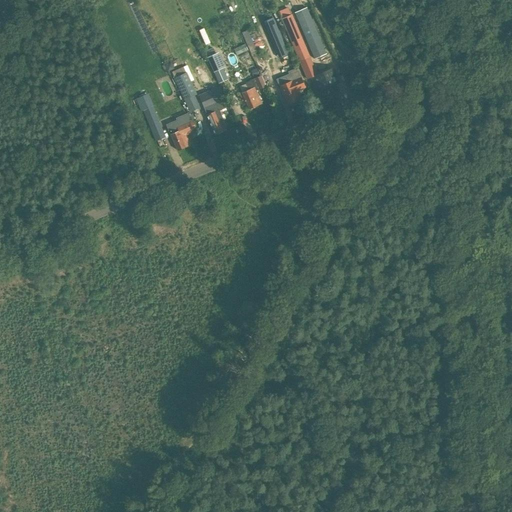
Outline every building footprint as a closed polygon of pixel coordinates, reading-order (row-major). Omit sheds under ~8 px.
[(306,8),(295,13),(314,59),(325,54),(306,8)] [(318,91),(338,83),(332,68),(317,75),(291,15),(281,19),(307,79),(312,77),(318,91)] [(285,47),(273,18),(264,22),(276,51),(285,47)] [(220,53),(216,55),(208,58),(219,83),(227,79),(222,68),(226,66),(220,53)] [(197,64),(204,85),(216,81),(208,60),(197,64)] [(174,69),(171,63),(165,65),(168,71),(174,69)] [(296,91),(299,90),(298,87),(304,85),(301,78),(296,67),(288,70),(289,73),(276,78),(287,104),(291,102),(299,99),(296,91)] [(257,69),(251,71),(253,78),(259,76),(257,69)] [(186,72),(174,78),(190,111),(200,107),(194,95),(196,94),(186,72)] [(262,103),(256,90),(265,86),(261,76),(247,82),(250,89),(242,92),(249,109),(262,103)] [(213,101),(224,99),(222,86),(211,88),(213,101)] [(148,95),(139,99),(159,148),(164,146),(161,138),(165,136),(150,100),(148,95)] [(213,108),(205,111),(214,134),(227,129),(219,109),(215,111),(213,108)] [(187,113),(176,118),(177,120),(166,125),(177,150),(190,144),(185,133),(196,128),(192,120),(191,120),(191,119),(194,118),(192,114),(188,115),(191,120),(190,120),(187,113)]
